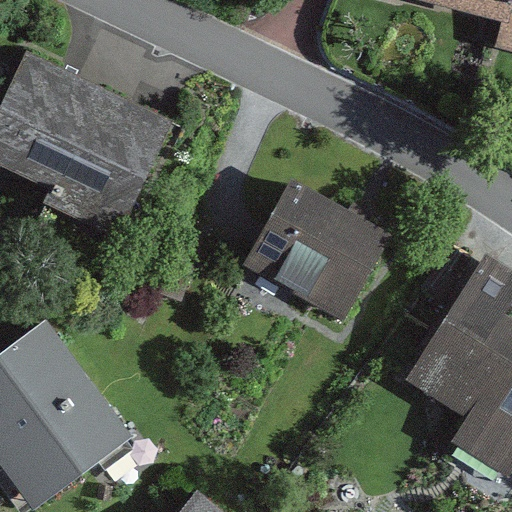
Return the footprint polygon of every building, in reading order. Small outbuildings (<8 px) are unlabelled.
[(511,0),(390,0),(499,27),(493,54),(511,59),(511,0)] [(168,124),(15,61),(0,97),(0,182),(123,233),(168,124)] [(286,184),(239,277),(343,329),(390,235),(286,184)] [(511,310),(511,277),(484,260),(407,388),(474,427),(459,452),(511,483),(511,314),(510,313),(511,310)] [(43,327),(0,358),(0,474),(27,511),(30,511),(127,441),(43,327)] [(213,511),(201,501),(191,511),(213,511)]
